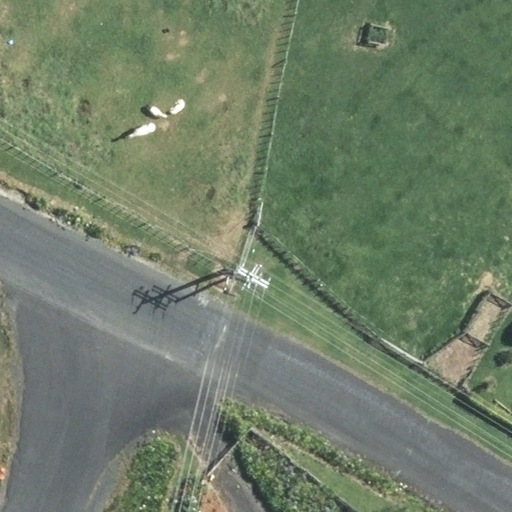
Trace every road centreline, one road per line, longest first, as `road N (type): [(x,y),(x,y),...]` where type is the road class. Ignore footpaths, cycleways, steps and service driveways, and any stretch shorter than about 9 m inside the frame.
road 1 (unclassified): [(79,330),(273,396),(474,511)]
road 2 (unclassified): [(16,511),(79,330)]
